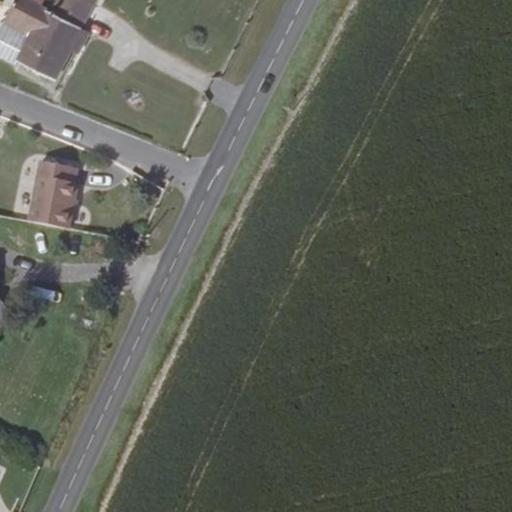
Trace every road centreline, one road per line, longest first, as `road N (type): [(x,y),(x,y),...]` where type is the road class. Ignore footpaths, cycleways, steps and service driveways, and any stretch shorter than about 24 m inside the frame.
road 1 (tertiary): [(207,186),(56,511)]
road 2 (residential): [(207,186),(0,100)]
road 3 (tertiary): [(303,0),(207,186)]
